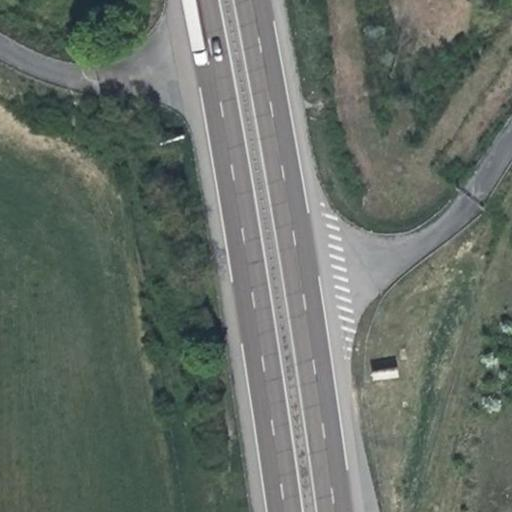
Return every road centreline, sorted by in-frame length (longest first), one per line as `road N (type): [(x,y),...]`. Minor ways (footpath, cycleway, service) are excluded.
road 1 (motorway): [(205,0),(288,511)]
road 2 (motorway): [(334,511),(307,280),(254,0)]
